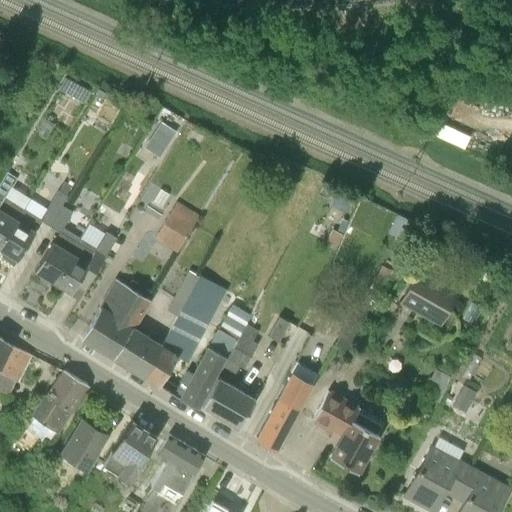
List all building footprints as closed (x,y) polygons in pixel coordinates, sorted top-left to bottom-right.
[(87,95),(64,81),(57,92),(80,106),(87,95)] [(0,244),(23,209),(23,208),(5,197),(17,179),(7,173),(0,184),(0,244)] [(29,198),(23,208),(23,209),(0,244),(0,249),(17,260),(40,221),(51,227),(63,207),(61,206),(73,187),(64,181),(46,208),(29,198)] [(349,214),(355,202),(338,194),(332,206),(349,214)] [(176,201),(153,238),(176,252),(199,215),(176,201)] [(63,207),(51,227),(58,231),(34,270),(54,282),(80,237),(63,227),(72,212),(63,207)] [(54,282),(71,293),(94,253),(103,259),(116,238),(105,232),(96,247),(80,237),(54,282)] [(459,292),(418,269),(399,302),(440,325),(459,292)] [(176,315),(197,274),(188,270),(166,310),(176,315)] [(234,338),(217,328),(192,372),(184,368),(227,290),(197,274),(176,315),(176,316),(161,343),(162,344),(146,374),(162,382),(160,385),(173,392),(172,393),(179,398),(197,407),(214,374),(215,375),(234,338)] [(376,274),(364,294),(379,303),(390,282),(376,274)] [(151,300),(116,279),(81,336),(85,338),(96,345),(102,349),(103,349),(111,354),(111,355),(117,358),(130,334),(135,326),(151,300)] [(370,318),(354,309),(334,344),(350,354),(370,318)] [(277,341),(288,321),(278,316),(267,335),(277,341)] [(258,330),(245,324),(244,323),(236,339),(221,368),(234,375),(239,365),(244,368),(257,343),(252,340),(258,330)] [(130,334),(117,358),(146,374),(162,344),(161,343),(135,326),(130,334)] [(0,361),(11,344),(0,336),(0,361)] [(11,344),(0,361),(0,368),(14,378),(18,380),(30,353),(11,344)] [(14,378),(0,368),(0,390),(6,393),(14,379),(14,378)] [(409,384),(401,399),(419,408),(424,396),(438,403),(448,385),(446,385),(451,376),(435,368),(422,391),(409,384)] [(64,370),(47,398),(69,413),(87,384),(64,370)] [(256,437),(276,449),(312,384),(291,373),(256,437)] [(217,376),(211,388),(201,405),(239,427),(255,398),(217,376)] [(453,403),(466,410),(476,392),(463,385),(453,403)] [(330,455),(357,471),(376,432),(352,420),(359,406),(327,390),(312,420),(341,435),(330,455)] [(69,413),(47,398),(35,416),(57,432),(69,413)] [(102,464),(129,480),(156,436),(131,419),(102,464)] [(82,420),(60,455),(84,469),(106,435),(82,420)] [(163,482),(182,493),(200,461),(190,456),(194,450),(195,450),(196,449),(168,433),(155,455),(164,460),(150,485),(158,490),(163,482)] [(443,490),(456,497),(472,466),(432,444),(404,495),(433,510),(443,490)] [(495,511),(509,486),(472,466),(456,497),(465,501),(458,511),(495,511)] [(220,511),(224,506),(212,499),(203,511),(220,511)]
